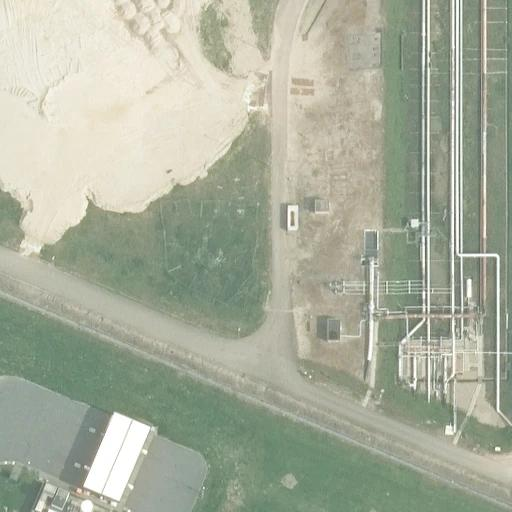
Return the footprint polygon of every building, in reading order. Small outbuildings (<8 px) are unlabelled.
[(496,303),(412,306),(409,336),(393,345),(393,387),(412,396),(499,419),(496,303)] [(339,322),(326,322),(326,343),(339,344),(339,322)] [(151,434),(112,418),(85,484),(124,501),(151,434)] [(18,478),(10,475),(8,480),(15,483),(18,478)] [(44,483),(33,511),(99,511),(105,498),(86,492),(84,497),(44,483)]
